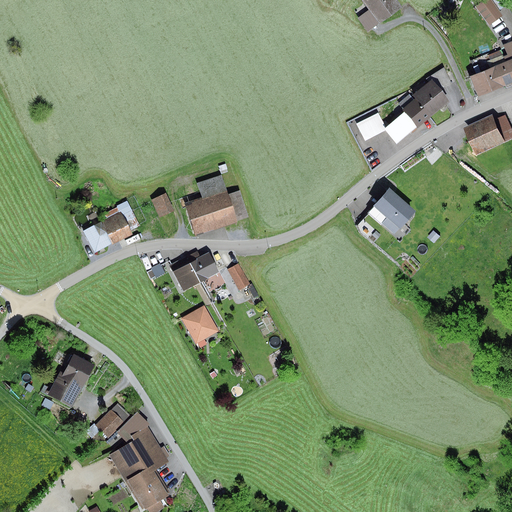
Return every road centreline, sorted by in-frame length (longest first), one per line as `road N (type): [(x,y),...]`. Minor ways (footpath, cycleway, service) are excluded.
road 1 (unclassified): [(511,95),(417,145),(299,233),(244,247),(133,250),(30,305)]
road 2 (unclassified): [(30,305),(125,367),(213,511)]
